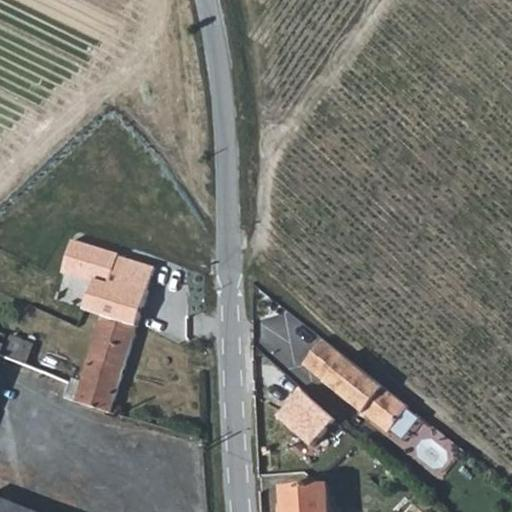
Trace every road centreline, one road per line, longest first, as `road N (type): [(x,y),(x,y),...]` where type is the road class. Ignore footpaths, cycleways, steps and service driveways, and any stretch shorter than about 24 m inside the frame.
road 1 (residential): [(240,511),(230,168),(222,65),(207,0)]
road 2 (track): [(379,0),(270,149),(266,249)]
